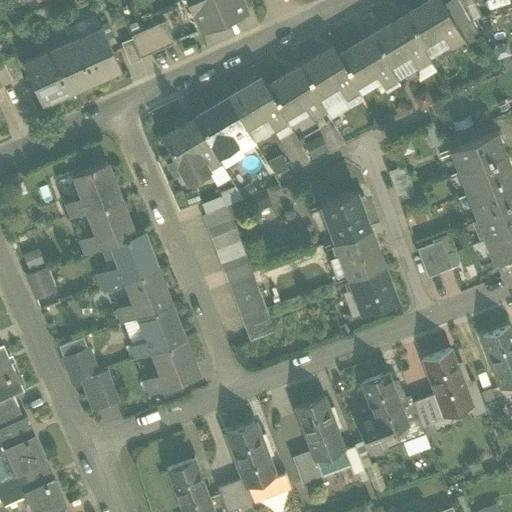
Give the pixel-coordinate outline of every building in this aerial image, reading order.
[(189,0),(192,6),(191,6),(192,7),(201,27),(200,27),(201,28),(246,8),(245,7),(241,0),(189,0)] [(439,0),(426,0),(403,14),(420,44),(440,32),(449,46),(463,38),(456,27),(444,6),(439,0)] [(469,19),(457,0),(453,0),(444,6),(456,27),(469,19)] [(403,14),(370,34),(387,64),(407,52),(416,66),(429,59),(420,44),(403,14)] [(164,20),(131,35),(132,37),(139,57),(173,42),(164,20)] [(120,68),(100,24),(73,37),(93,80),(120,68)] [(370,34),(337,54),(354,83),(374,72),(383,86),(396,78),(387,64),(370,34)] [(73,37),(50,47),(69,90),(93,80),(73,37)] [(131,37),(120,42),(128,64),(140,59),(139,57),(132,37),(131,37)] [(331,45),(298,65),(316,94),(335,84),(344,97),(358,90),(354,83),(337,54),(331,45)] [(69,90),(50,47),(22,59),(42,103),(69,90)] [(23,75),(13,55),(2,59),(12,80),(23,75)] [(2,59),(0,60),(0,82),(1,85),(12,80),(2,59)] [(298,65),(265,85),(283,115),(302,104),(311,117),(312,117),(325,109),(316,94),(298,65)] [(260,77),(227,96),(245,125),(263,114),(273,128),(286,120),(283,115),(265,85),(260,77)] [(417,106),(431,100),(426,90),(413,96),(417,106)] [(227,96),(194,116),(217,154),(237,142),(240,148),(253,140),(245,125),(227,96)] [(311,117),(302,104),(283,115),(286,120),(300,143),(321,132),(312,117),(311,117)] [(194,116),(160,135),(178,165),(177,165),(185,179),(206,166),(207,168),(220,160),(217,154),(194,116)] [(494,132),(453,147),(462,170),(503,154),(494,132)] [(511,175),(503,154),(462,170),(471,192),(511,175)] [(105,160),(74,172),(83,194),(65,201),(71,215),(88,209),(119,197),(105,160)] [(403,164),(387,170),(396,195),(413,188),(403,164)] [(511,175),(471,192),(480,214),(511,201),(511,175)] [(234,185),(224,189),(225,193),(221,194),(225,205),(226,205),(226,204),(241,197),(234,185)] [(355,190),(320,203),(334,239),(369,226),(355,190)] [(221,194),(201,202),(205,213),(225,205),(221,194)] [(119,197),(88,209),(96,230),(80,236),(85,251),(110,242),(133,233),(119,197)] [(511,201),(480,214),(489,236),(511,227),(511,201)] [(226,206),(206,213),(210,225),(231,217),(226,206)] [(210,225),(209,225),(213,236),(235,228),(231,217),(210,225)] [(369,226),(334,239),(348,275),(382,263),(369,226)] [(511,227),(489,236),(498,259),(495,260),(496,261),(511,255),(511,227)] [(235,228),(213,236),(217,248),(239,239),(235,228)] [(133,233),(110,242),(118,263),(102,269),(108,283),(123,277),(156,265),(143,229),(133,233)] [(239,239),(217,248),(222,259),(243,250),(239,239)] [(441,240),(429,245),(440,273),(451,268),(441,240)] [(429,245),(417,249),(427,277),(440,273),(429,245)] [(35,246),(20,252),(27,267),(41,261),(35,246)] [(243,250),(222,259),(226,270),(248,262),(243,250)] [(511,255),(498,261),(504,275),(511,271),(511,255)] [(248,262),(226,270),(230,281),(252,273),(248,262)] [(382,263),(348,275),(362,313),(395,300),(382,263)] [(156,265),(123,277),(132,300),(116,306),(122,319),(170,301),(156,265)] [(46,266),(26,273),(35,298),(55,290),(46,266)] [(252,273),(230,281),(234,293),(256,284),(252,273)] [(256,284),(234,293),(239,304),(240,303),(260,295),(256,284)] [(260,295),(240,303),(244,315),(264,307),(260,295)] [(170,301),(122,319),(131,341),(130,341),(135,356),(152,349),(183,337),(170,301)] [(264,307),(244,315),(248,326),(269,318),(264,307)] [(248,326),(247,326),(252,338),(273,330),(269,318),(248,326)] [(511,335),(509,327),(482,337),(501,387),(511,382),(511,335)] [(82,335),(58,344),(72,381),(81,377),(96,371),(82,335)] [(183,337),(152,349),(160,371),(143,377),(149,391),(180,380),(197,373),(183,337)] [(0,398),(13,393),(23,389),(3,344),(0,344),(0,398)] [(449,348),(422,359),(435,392),(444,416),(471,406),(468,399),(474,397),(469,382),(463,384),(449,348)] [(96,371),(81,377),(93,409),(117,399),(105,368),(96,371)] [(391,383),(387,371),(360,381),(372,414),(357,420),(369,450),(422,430),(421,425),(417,417),(405,421),(395,393),(400,392),(396,381),(391,383)] [(180,380),(159,387),(163,398),(184,390),(180,380)] [(500,415),(490,389),(481,392),(491,419),(500,415)] [(435,392),(411,401),(417,417),(421,425),(444,417),(444,416),(435,392)] [(13,393),(0,398),(0,413),(18,405),(13,393)] [(333,405),(328,407),(323,395),(294,406),(310,448),(314,459),(316,458),(322,474),(322,475),(348,465),(342,449),(343,448),(335,427),(340,425),(333,405)] [(18,405),(0,413),(0,426),(23,416),(18,405)] [(0,426),(0,478),(15,473),(42,461),(42,462),(46,460),(26,415),(23,416),(0,426)] [(274,473),(267,455),(273,453),(264,431),(259,433),(254,421),(225,432),(242,476),(245,485),(247,485),(253,500),(290,486),(284,469),(274,473)] [(343,448),(342,449),(348,465),(352,473),(363,469),(354,444),(343,448)] [(310,448),(291,455),(301,482),(322,474),(316,458),(314,459),(310,448)] [(194,459),(167,469),(182,511),(206,511),(212,510),(194,459)] [(46,460),(42,462),(42,461),(15,473),(0,478),(0,500),(1,504),(23,494),(31,511),(48,511),(62,506),(66,504),(46,460)] [(242,476),(216,486),(226,510),(253,500),(247,485),(245,485),(242,476)] [(468,511),(497,511),(492,500),(468,510),(468,511)]
